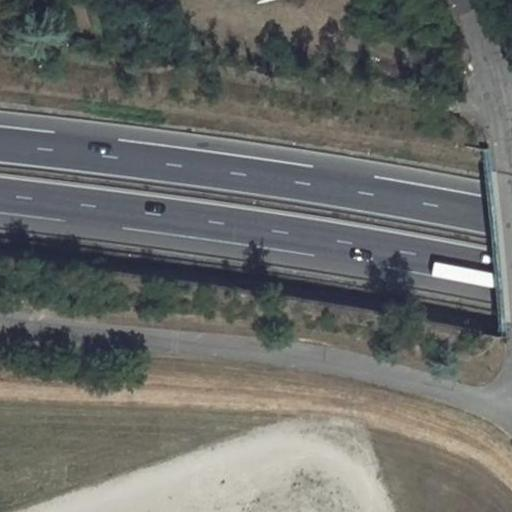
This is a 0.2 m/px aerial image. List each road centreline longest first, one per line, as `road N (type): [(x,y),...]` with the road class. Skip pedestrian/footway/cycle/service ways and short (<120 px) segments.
road 1 (unclassified): [(0,321),(314,356),(511,415)]
road 2 (trunk): [(0,195),(349,242),(511,273)]
road 3 (trunk): [(511,221),(0,144)]
road 4 (residential): [(456,0),(511,146)]
